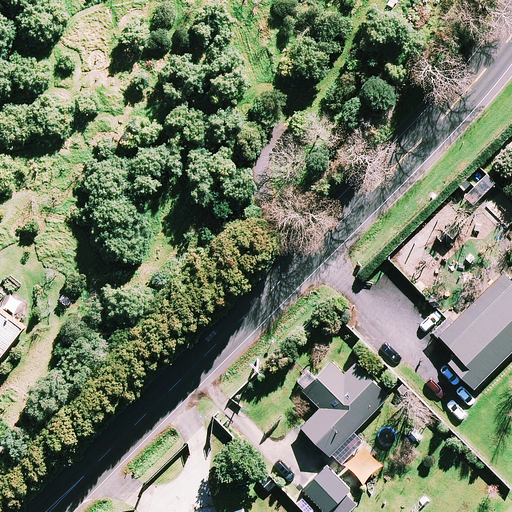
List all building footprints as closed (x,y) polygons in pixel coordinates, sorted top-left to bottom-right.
[(511,218),(511,207),(498,192),(480,209),(500,230),(511,218)] [(461,247),(439,225),(420,244),(441,266),(461,247)] [(431,268),(415,252),(404,262),(420,279),(431,268)] [(511,349),(511,280),(504,272),(439,336),(456,354),(448,362),(473,388),(511,349)] [(0,359),(26,326),(0,306),(0,359)] [(361,441),(353,433),(388,395),(354,364),(343,375),(329,361),(302,390),(321,408),(301,428),(328,453),(339,464),(361,441)] [(326,511),(350,488),(327,466),(303,490),(325,511),(326,511)] [(390,511),(360,487),(338,511),(390,511)]
